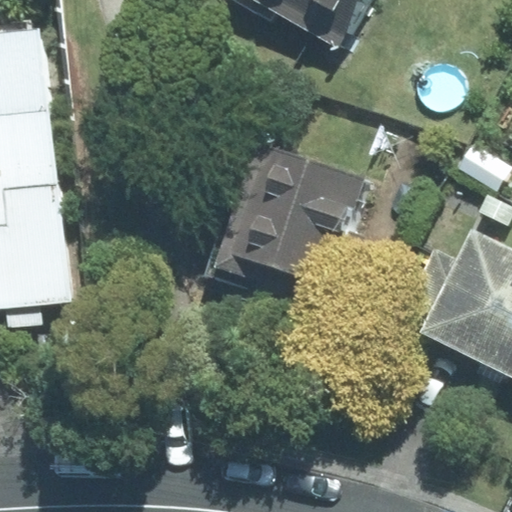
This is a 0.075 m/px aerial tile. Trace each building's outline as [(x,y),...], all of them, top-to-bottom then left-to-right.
[(258,0),(344,51),(374,0),(258,0)] [(83,309),(55,37),(0,42),(0,316),(16,315),(18,332),(51,329),(48,312),(83,309)] [(377,182),(273,149),(252,214),(239,209),(217,278),(306,307),(314,282),(359,296),(376,238),(361,234),(377,182)] [(511,207),(495,198),(486,215),(511,229),(511,207)] [(511,248),(492,239),(440,345),(511,379),(511,248)]
